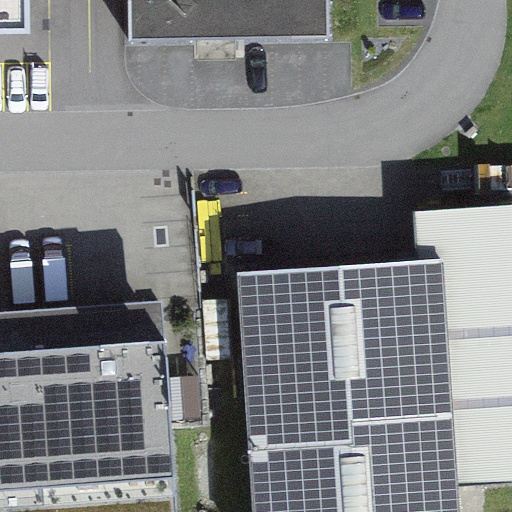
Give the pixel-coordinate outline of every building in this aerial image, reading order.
[(33,0),(0,0),(0,24),(34,25),(33,0)] [(327,25),(326,0),(130,0),(131,28),(216,27),(327,25)] [(274,285),(241,287),(255,511),(459,511),(458,494),(511,490),(511,241),(510,218),(414,225),(417,275),(274,285)] [(0,370),(120,362),(167,358),(165,312),(0,323),(0,370)] [(0,511),(177,511),(167,358),(120,362),(0,370),(0,511)]
